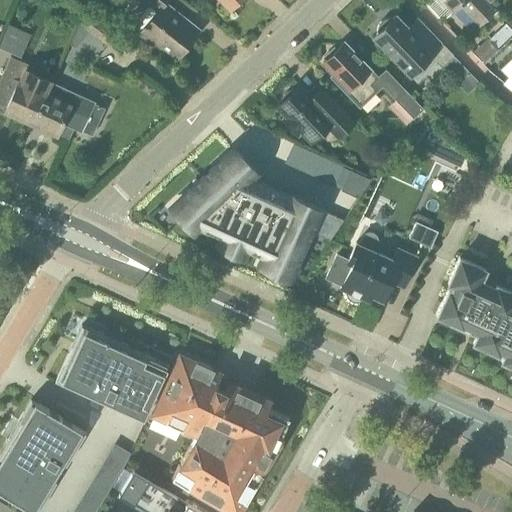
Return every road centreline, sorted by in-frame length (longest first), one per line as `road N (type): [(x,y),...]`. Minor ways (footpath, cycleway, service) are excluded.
road 1 (residential): [(84,236),(330,0)]
road 2 (secondary): [(372,374),(84,236)]
road 3 (residential): [(293,511),(372,374)]
road 4 (residential): [(0,365),(84,236)]
road 5 (secondary): [(511,440),(372,374)]
